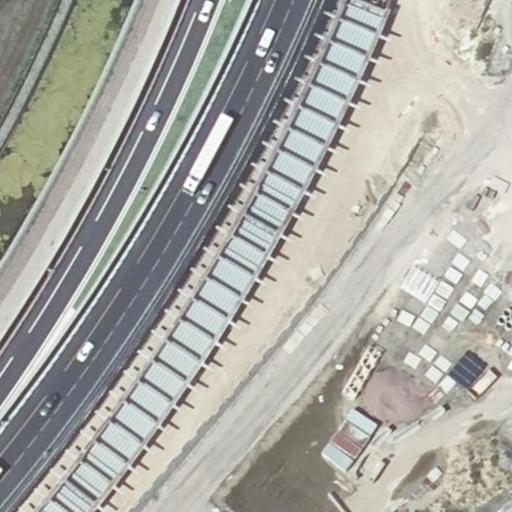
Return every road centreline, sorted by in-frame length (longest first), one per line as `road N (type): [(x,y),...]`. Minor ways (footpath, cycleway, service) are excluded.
road 1 (trunk): [(115,455),(347,203),(437,0)]
road 2 (trunk): [(286,0),(232,127),(93,355),(0,482)]
road 3 (trunk): [(115,455),(195,335),(339,75),(368,0)]
road 4 (trunk): [(206,0),(136,165),(0,393)]
